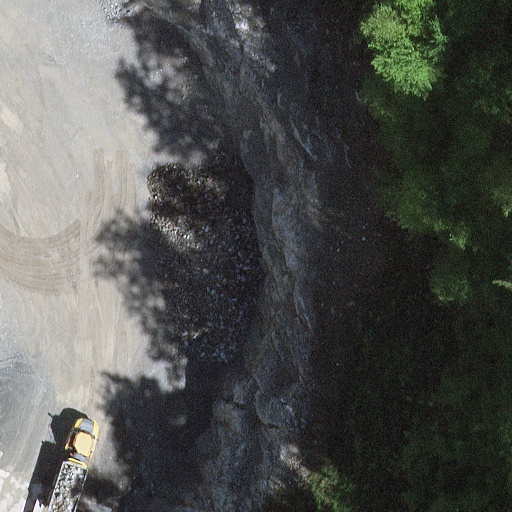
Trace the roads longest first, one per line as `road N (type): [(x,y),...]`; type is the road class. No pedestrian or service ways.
road 1 (track): [(303,294),(242,205),(177,81),(118,0)]
road 2 (track): [(280,0),(177,81)]
